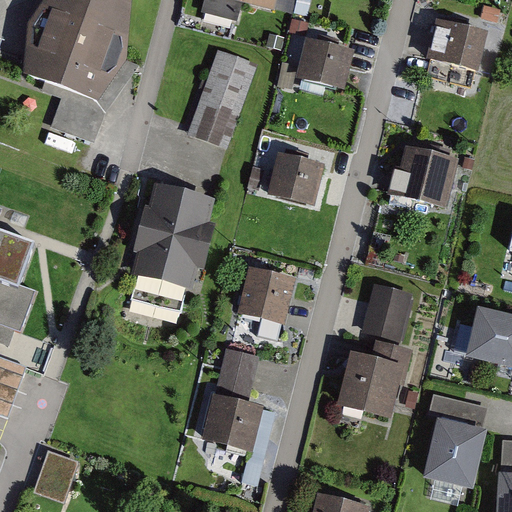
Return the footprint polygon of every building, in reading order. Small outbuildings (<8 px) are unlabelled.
[(26,80),(100,104),(129,67),(134,0),(52,0),(29,29),(26,80)] [(277,0),(216,0),(274,14),(277,0)] [(441,23),(431,60),(482,74),(492,36),(441,23)] [(297,80),(346,91),(354,56),(305,45),(297,80)] [(227,154),(256,71),(217,58),(189,141),(227,154)] [(405,147),(392,195),(451,211),(464,163),(405,147)] [(271,199),(316,209),(325,168),(280,158),(271,199)] [(158,189),(152,215),(141,212),(129,254),(140,257),(135,275),(192,290),(197,272),(205,274),(216,231),(209,229),(215,204),(158,189)] [(0,333),(29,344),(52,280),(34,273),(43,249),(0,233),(0,333)] [(241,317),(285,328),(296,283),(252,273),(241,317)] [(371,289),(361,334),(401,343),(410,297),(371,289)] [(511,317),(480,309),(467,361),(511,372),(511,317)] [(355,358),(341,410),(391,423),(409,353),(379,345),(374,363),(355,358)] [(0,358),(0,413),(11,418),(30,366),(1,355),(0,358)] [(257,364),(229,355),(217,392),(246,401),(257,364)] [(426,482),(474,494),(489,433),(483,431),(489,409),(434,396),(428,419),(441,422),(426,482)] [(215,397),(203,447),(253,458),(264,409),(215,397)] [(511,445),(503,445),(501,470),(511,470),(511,445)] [(38,493),(70,502),(81,460),(49,452),(38,493)] [(511,511),(511,478),(501,478),(500,511),(511,511)] [(372,511),(319,497),(314,511),(372,511)]
